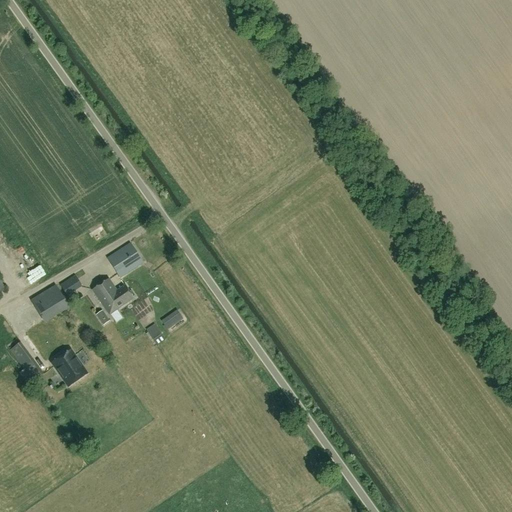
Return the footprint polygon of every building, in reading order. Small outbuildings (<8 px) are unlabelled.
[(82,219),(72,220),(74,229),(84,227),(82,219)] [(120,278),(143,263),(130,243),(108,259),(120,278)] [(30,269),(37,265),(28,252),(22,257),(30,269)] [(76,291),(82,286),(75,275),(60,285),(68,299),(77,293),(76,291)] [(109,315),(134,299),(125,285),(117,291),(109,279),(92,290),(109,315)] [(59,314),(69,308),(56,285),(31,300),(40,316),(44,322),(59,313),(59,314)] [(139,316),(153,306),(149,300),(135,310),(139,316)] [(168,330),(183,319),(177,310),(161,321),(168,330)] [(103,325),(110,321),(102,311),(96,315),(103,325)] [(157,345),(165,339),(154,324),(146,329),(157,345)] [(29,386),(44,374),(21,342),(10,350),(24,369),(19,373),(29,386)] [(87,374),(70,350),(51,363),(68,387),(87,374)]
